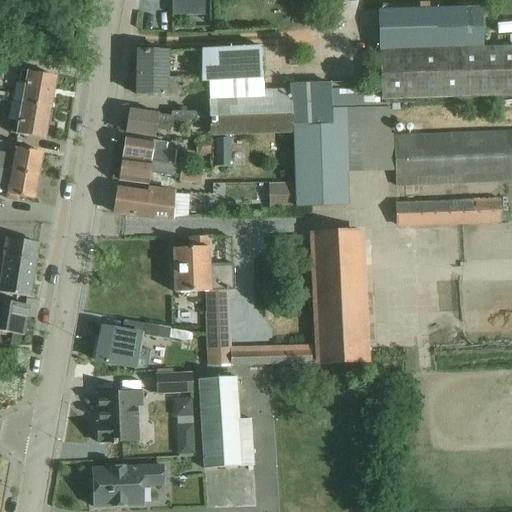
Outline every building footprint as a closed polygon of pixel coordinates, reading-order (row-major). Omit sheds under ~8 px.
[(205,16),(204,0),(171,0),(172,16),(205,16)] [(379,9),(381,50),(481,46),(479,5),(379,9)] [(502,44),(511,43),(511,34),(502,34),(502,44)] [(511,44),(481,46),(381,50),(383,98),(511,92),(511,44)] [(261,48),(207,50),(208,97),(207,97),(208,110),(208,121),(208,130),(211,130),(292,127),(332,126),(331,106),(363,105),(373,104),(372,86),(330,87),(330,80),(289,81),(289,87),(263,88),(262,67),(261,48)] [(138,52),(137,94),(181,95),(181,92),(195,92),(195,89),(201,89),(202,79),(167,78),(167,64),(167,52),(138,52)] [(22,104),(50,109),(56,78),(21,72),(19,84),(25,86),(22,104)] [(50,109),(22,104),(18,123),(12,122),(10,134),(45,140),(50,109)] [(345,125),(332,126),(292,127),(294,182),(295,205),(295,207),(346,206),(346,170),(396,169),(397,186),(511,181),(511,132),(395,138),(395,133),(391,133),(390,106),(344,106),(345,125)] [(130,111),(127,133),(155,137),(156,126),(170,128),(170,126),(176,127),(177,122),(188,124),(189,118),(208,121),(208,110),(172,111),(171,118),(130,111)] [(126,138),(123,159),(174,166),(176,152),(166,150),(167,144),(126,138)] [(229,167),(229,139),(217,139),(216,167),(229,167)] [(210,140),(196,141),(196,154),(211,153),(210,140)] [(0,170),(38,177),(42,154),(15,149),(14,154),(0,151),(0,170)] [(149,173),(180,178),(179,180),(200,183),(201,171),(181,168),(181,167),(174,166),(123,159),(120,180),(148,184),(149,173)] [(38,177),(0,170),(0,179),(9,182),(7,195),(34,200),(38,177)] [(202,179),(203,199),(220,199),(219,179),(202,179)] [(295,205),(294,182),(268,183),(268,206),(295,205)] [(119,189),(115,214),(146,217),(167,218),(175,217),(189,216),(191,194),(177,193),(150,189),(149,194),(119,189)] [(399,226),(500,222),(499,199),(473,200),(473,202),(398,206),(399,226)] [(318,350),(231,353),(231,367),(366,362),(360,234),(313,235),(318,345),(318,350)] [(209,265),(208,237),(189,238),(190,249),(173,249),(175,293),(235,291),(234,264),(209,265)] [(0,273),(2,274),(34,279),(39,245),(8,240),(4,262),(0,261),(0,273)] [(34,279),(2,274),(1,282),(0,282),(0,293),(31,298),(34,279)] [(26,326),(29,307),(18,305),(0,301),(0,332),(4,333),(24,336),(26,326)] [(168,341),(170,329),(147,324),(145,337),(168,341)] [(102,328),(96,362),(135,369),(135,366),(148,368),(151,350),(138,348),(141,335),(102,328)] [(157,375),(157,394),(192,392),(191,374),(157,375)] [(236,378),(199,381),(205,470),(254,467),(251,420),(239,421),(236,378)] [(98,443),(138,442),(136,406),(141,406),(141,393),(98,395),(99,424),(97,424),(98,443)] [(192,400),(174,400),(175,418),(193,417),(192,400)] [(163,486),(163,466),(92,469),(94,508),(143,506),(142,487),(163,486)]
